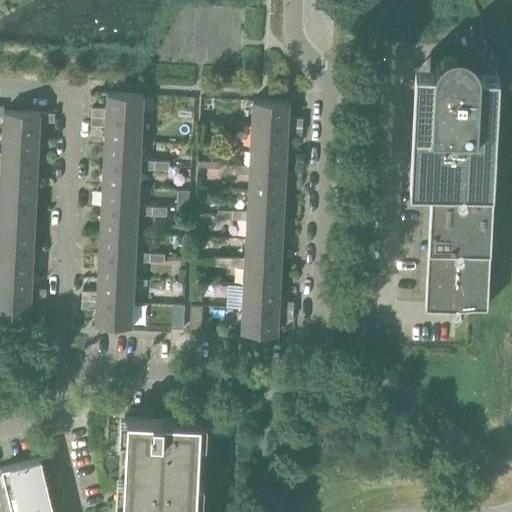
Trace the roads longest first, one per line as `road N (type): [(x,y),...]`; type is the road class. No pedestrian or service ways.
road 1 (residential): [(60,364),(314,378),(330,79),(292,34),(293,0)]
road 2 (residential): [(0,86),(72,89),(60,364)]
